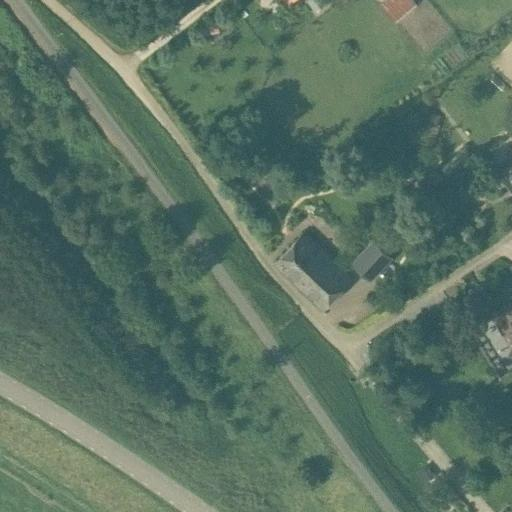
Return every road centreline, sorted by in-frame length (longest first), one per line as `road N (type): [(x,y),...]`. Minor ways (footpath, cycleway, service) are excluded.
road 1 (residential): [(45,0),(122,68),(275,276),(348,349),(481,511)]
road 2 (unclassified): [(391,511),(15,0)]
road 3 (tertiary): [(197,511),(0,384)]
